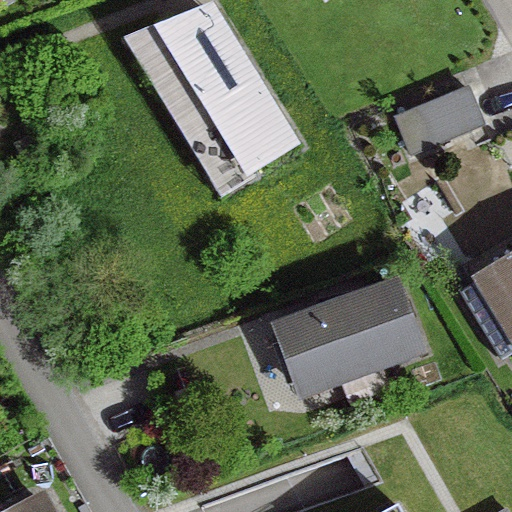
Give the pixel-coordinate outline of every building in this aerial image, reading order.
[(205,17),(135,44),(224,188),(250,172),(249,171),(287,149),(205,17)] [(394,123),(409,158),(481,128),(467,93),(394,123)] [(511,256),(477,278),(511,334),(511,256)] [(298,394),(413,352),(391,291),(276,333),(298,394)] [(40,511),(34,501),(14,511),(40,511)]
